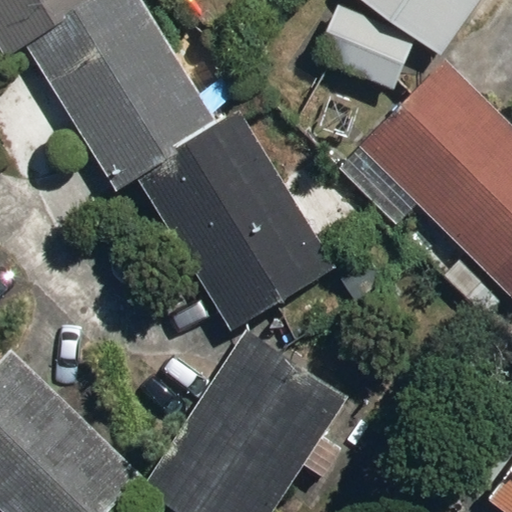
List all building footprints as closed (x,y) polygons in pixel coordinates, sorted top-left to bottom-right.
[(0,0),(0,26),(16,54),(38,41),(128,188),(152,173),(245,323),(345,262),(251,108),(230,120),(156,0),(0,0)] [(427,34),(350,0),(345,0),(325,48),(405,83),(427,34)] [(489,0),(384,0),(455,49),(489,0)] [(425,196),(475,244),(449,271),(494,314),(511,294),(511,112),(453,57),(371,143),(378,150),(356,173),(404,218),(425,196)] [(199,511),(279,511),(357,394),(257,329),(155,483),(199,511)] [(0,494),(17,511),(120,511),(155,478),(26,346),(3,368),(0,364),(0,494)] [(511,497),(511,476),(502,489),(511,497)]
